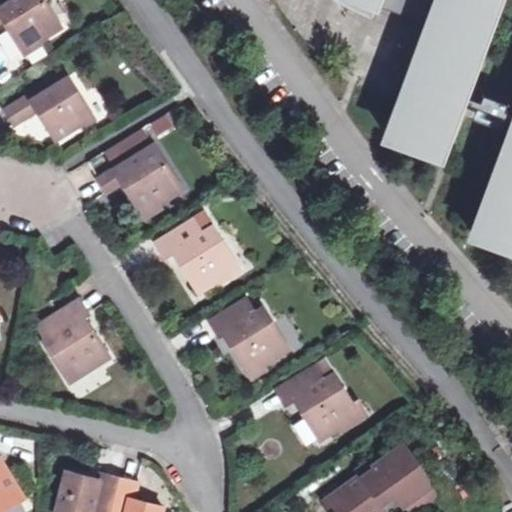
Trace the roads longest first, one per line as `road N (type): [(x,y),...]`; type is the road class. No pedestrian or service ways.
road 1 (residential): [(146,0),(299,211),(511,472)]
road 2 (residential): [(175,451),(197,415),(65,216),(0,177)]
road 3 (residential): [(175,451),(0,405)]
